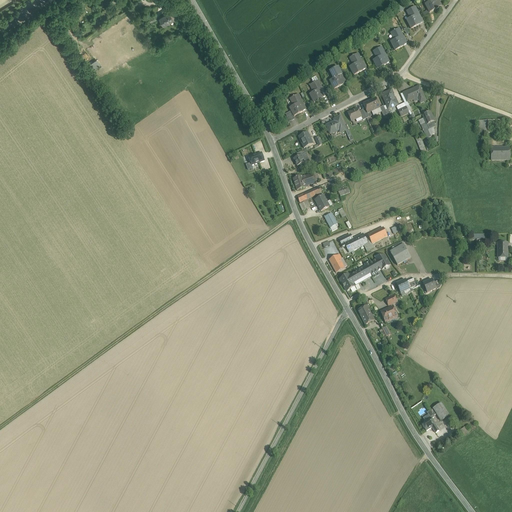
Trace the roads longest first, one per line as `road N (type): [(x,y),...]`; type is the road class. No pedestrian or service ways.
road 1 (track): [(297,214),(0,428)]
road 2 (secondary): [(346,309),(301,225),(271,141),(191,0)]
road 3 (secondary): [(471,511),(410,427),(346,309)]
road 4 (unclassified): [(346,309),(238,511)]
road 5 (track): [(344,305),(407,276),(511,276)]
road 6 (track): [(271,141),(401,73)]
